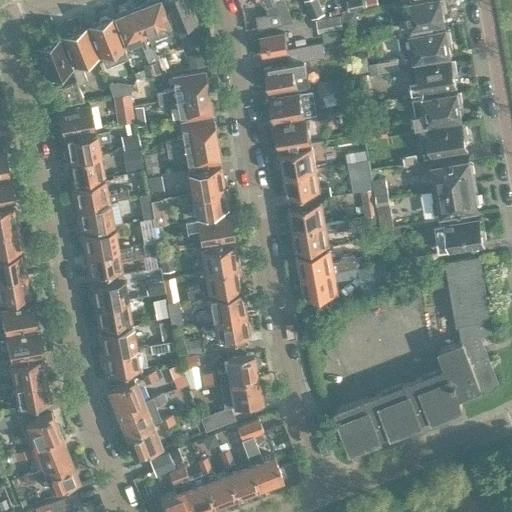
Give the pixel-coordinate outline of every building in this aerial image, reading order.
[(136,4),(135,4),(156,57),(164,54),(156,31),(169,25),(158,0),(145,0),(145,2),(137,5),(136,4)] [(163,0),(175,31),(181,43),(187,40),(182,28),(183,28),(181,22),(195,16),(188,0),(163,0)] [(283,0),(281,0),(275,2),(283,22),(291,21),(283,0)] [(320,13),(314,0),(306,0),(305,1),(311,17),(320,13)] [(346,0),(347,2),(348,10),(363,7),(364,6),(362,0),(346,0)] [(375,39),(397,35),(412,32),(411,29),(428,26),(427,23),(444,21),(442,10),(446,9),(444,0),(415,0),(387,5),(390,21),(372,24),(375,39)] [(264,13),(255,15),(256,18),(256,21),(257,27),(282,22),(283,22),(275,2),(266,5),(266,6),(267,13),(264,13)] [(156,57),(135,4),(135,5),(135,6),(127,9),(124,8),(119,10),(117,13),(115,14),(126,42),(139,37),(147,60),(156,57)] [(354,11),(343,13),(345,29),(352,28),(356,22),(354,11)] [(316,17),(319,32),(342,28),(340,14),(316,17)] [(98,20),(89,24),(104,64),(126,55),(111,15),(108,17),(105,15),(99,17),(98,20)] [(96,54),(85,26),(82,27),(78,25),(73,28),(71,31),(62,34),(73,63),(70,64),(70,65),(77,83),(86,79),(82,68),(81,59),(96,54)] [(445,26),(412,32),(397,35),(400,46),(404,48),(406,61),(417,59),(416,58),(450,52),(448,41),(451,40),(449,28),(445,28),(445,26)] [(287,49),(285,32),(260,36),(263,53),(287,49)] [(56,71),(70,65),(70,64),(59,36),(56,37),(53,36),(47,38),(46,41),(35,45),(49,82),(59,78),(56,71)] [(308,83),(304,59),(324,56),(322,42),(286,49),(288,62),(265,66),(269,90),(308,83)] [(396,58),(384,60),(369,63),(368,51),(358,53),(362,72),(369,71),(369,72),(397,67),(396,58)] [(187,55),(189,66),(202,64),(200,53),(187,55)] [(422,91),(422,89),(455,84),(453,72),(456,72),(454,59),(451,60),(451,58),(418,64),(420,78),(410,80),(412,93),(422,91)] [(161,70),(159,62),(158,59),(142,64),(145,75),(161,70)] [(156,91),(157,99),(207,91),(205,82),(207,80),(206,74),(204,72),(203,69),(171,75),(174,90),(167,89),(156,91)] [(83,99),(74,78),(51,87),(58,104),(83,99)] [(335,89),(333,79),(317,81),(319,91),(335,89)] [(116,80),(108,83),(112,93),(120,92),(116,80)] [(270,96),(272,107),(269,110),(270,116),(274,117),(274,120),(303,114),(301,100),(313,98),(311,89),(270,96)] [(426,123),(426,121),(461,115),(459,104),(462,103),(460,91),(457,91),(456,90),(413,97),(416,112),(414,113),(416,125),(426,123)] [(207,91),(157,99),(158,107),(176,104),(179,118),(211,113),(210,110),(212,108),(211,102),(208,100),(207,91)] [(116,123),(122,122),(132,120),(129,93),(118,94),(112,95),(114,109),(116,123)] [(59,117),(57,120),(59,128),(62,130),(62,133),(92,128),(88,104),(58,109),(59,117)] [(132,105),(136,125),(144,124),(140,104),(132,105)] [(327,120),(325,110),(313,112),(315,123),(327,120)] [(164,138),(165,147),(215,138),(214,129),(215,127),(214,121),(212,120),(211,117),(179,122),(181,135),(164,138)] [(278,144),(279,147),(311,142),(306,118),(272,124),(272,125),(275,125),(277,134),(274,134),(276,145),(278,144)] [(362,124),(364,138),(388,135),(386,120),(362,124)] [(466,126),(462,125),(462,121),(428,127),(430,142),(422,144),(424,156),(434,154),(433,152),(466,147),(464,136),(468,134),(466,126)] [(67,157),(67,159),(99,153),(97,141),(109,138),(107,129),(63,137),(65,147),(63,149),(64,155),(67,157)] [(139,144),(138,142),(136,131),(120,135),(123,148),(139,144)] [(215,138),(165,147),(167,156),(185,153),(187,165),(219,160),(218,157),(220,155),(219,149),(217,148),(215,138)] [(281,164),(283,173),(315,167),(311,146),(279,151),(279,154),(277,154),(279,164),(281,164)] [(139,152),(138,147),(129,148),(121,150),(122,159),(124,170),(134,169),(142,167),(139,152)] [(0,149),(0,174),(7,173),(7,170),(9,167),(7,159),(5,157),(3,149),(0,149)] [(142,151),(146,171),(150,170),(150,171),(158,170),(154,149),(142,151)] [(365,149),(345,152),(347,162),(367,159),(365,149)] [(99,153),(67,159),(67,161),(65,163),(67,169),(69,171),(71,180),(103,174),(99,153)] [(414,153),(402,154),(404,163),(404,164),(416,162),(414,153)] [(335,164),(334,156),(322,158),(323,166),(335,164)] [(431,179),(433,189),(473,182),(471,173),(474,170),(473,163),(469,162),(469,157),(433,164),(435,178),(431,179)] [(352,191),(360,190),(359,189),(373,186),(368,159),(367,159),(347,162),(352,191)] [(187,169),(191,191),(223,186),(223,183),(225,181),(224,175),(221,174),(220,164),(187,169)] [(315,167),(283,173),(284,183),(282,183),(284,193),(286,192),(286,195),(319,189),(315,167)] [(160,173),(146,175),(149,190),(163,187),(160,173)] [(10,187),(8,177),(0,178),(0,202),(13,200),(12,198),(14,196),(13,189),(10,187)] [(376,199),(378,198),(385,197),(389,196),(390,196),(388,188),(386,177),(373,179),(376,199)] [(74,197),(76,206),(117,198),(117,199),(128,197),(126,188),(115,190),(114,189),(106,191),(104,178),(72,184),(72,187),(70,189),(71,195),(74,197)] [(473,182),(433,189),(435,199),(431,199),(434,214),(477,206),(476,202),(479,200),(477,192),(474,191),(473,182)] [(223,186),(191,191),(193,204),(181,206),(182,215),(227,207),(225,198),(227,195),(226,189),(224,188),(223,186)] [(363,216),(376,214),(376,213),(378,213),(377,206),(376,206),(373,186),(359,189),(360,190),(363,216)] [(138,193),(142,217),(151,215),(147,192),(138,193)] [(164,196),(150,199),(153,215),(151,216),(153,224),(168,221),(164,196)] [(378,229),(384,228),(393,226),(390,204),(391,204),(390,196),(389,196),(385,197),(378,198),(379,206),(377,206),(378,213),(376,213),(376,214),(378,229)] [(117,198),(76,206),(78,215),(76,217),(77,223),(79,224),(80,227),(121,220),(117,199),(117,198)] [(289,209),(287,211),(288,217),(290,218),(292,227),(290,227),(291,228),(325,223),(333,221),(338,220),(337,212),(323,215),(321,201),(288,206),(289,209)] [(0,206),(0,229),(17,226),(17,224),(19,222),(18,216),(15,214),(13,204),(0,206)] [(198,227),(200,241),(232,235),(232,233),(234,230),(232,223),(230,222),(228,211),(184,219),(186,229),(198,227)] [(481,227),(479,217),(444,223),(435,225),(439,250),(449,248),(449,249),(453,248),(454,249),(460,248),(462,246),(483,242),(483,239),(485,238),(483,227),(481,227)] [(325,223),(291,228),(291,229),(292,229),(293,233),(293,237),(292,239),(292,240),(293,246),(295,247),(296,250),(308,248),(328,244),(326,231),(334,229),(347,227),(348,227),(350,226),(350,222),(349,219),(348,219),(345,219),(338,220),(333,221),(325,223)] [(176,220),(152,224),(154,236),(178,232),(176,220)] [(83,244),(85,253),(117,247),(113,225),(81,231),(81,234),(79,236),(81,242),(83,244)] [(393,226),(384,228),(386,243),(401,241),(399,225),(393,226)] [(17,226),(0,229),(0,251),(21,248),(20,238),(21,236),(20,230),(18,228),(17,226)] [(382,236),(369,238),(373,263),(385,261),(386,260),(382,236)] [(141,242),(144,254),(155,252),(153,240),(141,242)] [(201,249),(204,270),(237,265),(237,262),(239,260),(238,254),(235,253),(233,243),(201,249)] [(117,247),(85,253),(86,262),(85,264),(86,270),(88,271),(89,274),(121,268),(119,258),(131,256),(129,245),(117,247)] [(299,275),(299,276),(357,265),(356,257),(351,253),(342,255),(339,259),(331,261),(329,248),(296,254),(297,256),(295,258),(296,264),(298,266),(300,275),(299,275)] [(0,255),(0,278),(26,273),(22,251),(0,255)] [(158,253),(161,272),(174,269),(170,251),(158,253)] [(370,254),(357,256),(358,265),(371,263),(370,254)] [(445,365),(336,408),(351,446),(381,435),(380,433),(390,429),(391,431),(417,421),(416,419),(431,413),(432,415),(462,403),(458,394),(469,389),(470,391),(497,381),(479,334),(488,330),(486,316),(489,316),(478,255),(446,260),(424,269),(430,285),(450,282),(457,322),(459,321),(462,339),(439,348),(445,365)] [(358,265),(357,265),(359,274),(362,291),(376,289),(389,286),(388,284),(385,261),(373,263),(371,263),(358,265)] [(237,265),(204,270),(208,292),(241,286),(239,277),(241,274),(240,268),(237,267),(237,265)] [(357,265),(299,276),(300,276),(302,285),(300,287),(301,293),(304,295),(304,297),(314,295),(316,312),(332,305),(330,292),(337,291),(335,279),(359,274),(357,265)] [(26,273),(0,278),(0,300),(30,295),(29,292),(31,290),(30,284),(28,282),(26,273)] [(94,302),(94,304),(126,298),(122,276),(90,282),(92,292),(90,294),(91,300),(94,302)] [(173,276),(162,278),(166,300),(177,298),(173,276)] [(146,292),(146,294),(164,290),(162,279),(161,277),(143,280),(146,292)] [(186,289),(188,297),(200,295),(198,287),(186,289)] [(196,310),(198,320),(245,312),(243,303),(246,300),(245,295),(242,293),(241,290),(209,296),(211,308),(196,310)] [(164,294),(152,297),(156,315),(168,313),(164,294)] [(126,298),(94,304),(94,306),(92,308),(93,314),(96,316),(98,325),(130,319),(126,298)] [(170,319),(171,325),(182,323),(177,299),(166,301),(169,319),(170,319)] [(33,312),(32,305),(31,301),(0,307),(0,308),(4,331),(36,325),(35,322),(37,320),(36,313),(33,312)] [(223,338),(224,347),(245,343),(243,335),(249,334),(248,331),(250,329),(249,323),(247,321),(245,312),(198,320),(199,328),(214,325),(217,339),(223,338)] [(158,321),(161,339),(173,336),(171,325),(170,319),(169,319),(158,321)] [(101,342),(103,351),(135,345),(131,323),(99,329),(99,332),(98,335),(99,340),(101,342)] [(38,339),(37,332),(37,329),(5,334),(9,358),(41,352),(40,350),(42,348),(41,341),(38,339)] [(154,341),(142,343),(144,351),(165,347),(165,350),(176,348),(173,336),(161,339),(161,340),(154,341)] [(178,341),(180,355),(197,351),(200,351),(198,337),(178,341)] [(224,347),(230,380),(256,375),(252,351),(246,352),(245,343),(224,347)] [(135,345),(103,351),(105,360),(103,362),(104,369),(107,370),(107,373),(139,367),(135,345)] [(197,351),(180,355),(180,357),(181,357),(185,356),(185,358),(185,359),(181,359),(183,374),(197,372),(194,356),(196,356),(198,355),(197,351)] [(9,362),(13,384),(46,378),(44,368),(46,366),(45,360),(42,358),(42,356),(9,362)] [(178,362),(167,366),(172,378),(182,374),(178,362)] [(140,374),(143,382),(155,377),(152,369),(140,374)] [(213,370),(200,373),(202,385),(215,382),(213,370)] [(256,375),(230,380),(234,404),(260,399),(256,375)] [(108,386),(117,409),(141,399),(132,376),(108,386)] [(46,378),(13,384),(17,406),(50,400),(49,397),(51,395),(50,389),(47,387),(46,378)] [(117,409),(125,431),(150,422),(144,408),(165,399),(162,391),(141,399),(117,409)] [(198,416),(204,429),(234,417),(229,404),(198,416)] [(25,421),(34,443),(59,433),(50,411),(25,421)] [(173,421),(170,413),(158,418),(161,426),(173,421)] [(235,425),(240,438),(262,429),(258,416),(235,425)] [(150,422),(125,431),(134,454),(159,444),(150,422)] [(213,432),(202,436),(205,443),(210,446),(217,443),(213,432)] [(34,443),(43,466),(68,456),(59,433),(34,443)] [(242,442),(250,461),(259,486),(282,477),(273,453),(258,458),(251,438),(242,442)] [(13,452),(16,460),(29,455),(25,447),(13,452)] [(176,447),(166,450),(173,467),(174,468),(183,465),(176,447)] [(219,450),(224,463),(232,460),(227,447),(219,450)] [(148,458),(152,469),(163,464),(166,470),(173,467),(166,450),(148,458)] [(68,456),(43,466),(22,474),(26,482),(46,474),(52,489),(77,479),(68,456)] [(197,459),(205,479),(214,503),(237,494),(227,470),(213,476),(205,456),(197,459)] [(250,461),(227,470),(237,494),(259,486),(250,461)] [(183,465),(174,468),(191,511),(214,503),(205,479),(190,484),(183,465)] [(191,511),(174,468),(167,471),(174,491),(159,496),(165,511),(191,511)] [(50,510),(50,511),(74,511),(67,494),(46,502),(50,511),(50,510)] [(105,511),(101,500),(94,507),(95,511),(105,511)] [(34,511),(45,511),(50,511),(46,502),(33,507),(34,511)]
